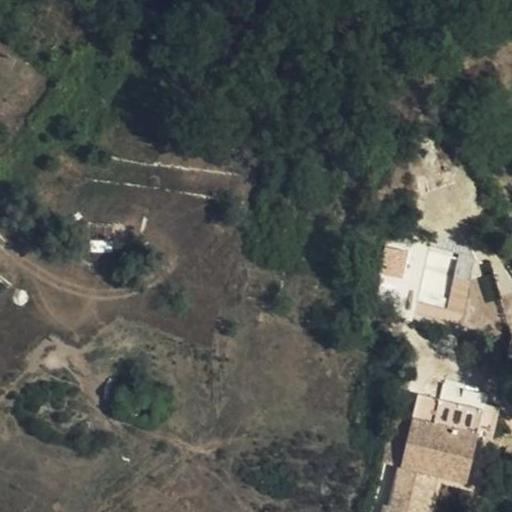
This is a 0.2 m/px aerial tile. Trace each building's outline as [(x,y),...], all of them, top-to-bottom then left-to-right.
[(408,246),(406,280),(421,281),(420,294),(445,296),(448,248),(408,246)] [(393,275),(397,250),(385,247),(381,273),(393,275)] [(407,252),(397,250),(393,275),(402,277),(407,252)] [(456,253),(447,310),(464,313),(473,255),(456,253)] [(125,387),(116,407),(149,420),(157,401),(125,387)] [(439,476),(466,482),(483,409),(418,394),(413,417),(401,466),(390,511),(421,511),(431,474),(439,476)] [(466,482),(464,489),(476,484),(493,411),(483,409),(466,482)] [(384,462),(401,466),(413,417),(396,413),(384,462)] [(429,511),(437,483),(439,476),(431,474),(421,511),(429,511)] [(439,476),(437,483),(464,490),(464,489),(466,482),(439,476)]
